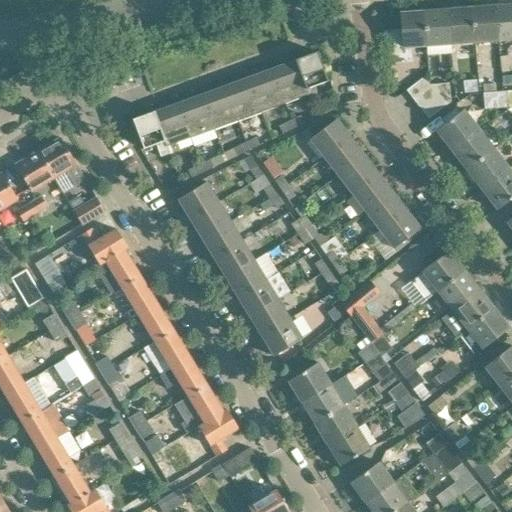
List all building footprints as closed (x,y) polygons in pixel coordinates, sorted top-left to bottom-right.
[(511,5),(496,7),(499,40),(511,38),(511,5)] [(496,7),(472,8),(475,41),(499,40),(496,7)] [(472,8),(449,10),(451,43),(475,41),(472,8)] [(449,10),(424,12),(426,45),(451,43),(449,10)] [(426,45),(424,12),(399,14),(400,29),(383,31),(389,64),(412,62),(411,46),(426,45)] [(319,99),(315,86),(327,81),(317,52),(296,59),(295,56),(294,56),(308,95),(310,102),(319,99)] [(294,56),(270,65),(284,104),(308,95),(294,56)] [(270,65),(247,73),(261,112),(284,104),(270,65)] [(237,121),(261,112),(247,73),(223,82),(237,121)] [(424,77),(406,90),(421,110),(439,97),(429,85),(429,84),(424,77)] [(476,80),(463,81),(464,93),(477,92),(476,80)] [(214,129),(237,121),(223,82),(200,91),(214,129)] [(439,97),(421,110),(428,119),(446,106),(445,105),(451,101),(449,83),(429,84),(429,85),(439,97)] [(482,85),(483,93),(496,92),(495,84),(482,85)] [(484,109),(506,107),(511,106),(511,90),(505,91),(496,92),(483,93),(484,109)] [(200,91),(177,99),(191,138),(194,146),(217,138),(214,129),(200,91)] [(167,146),(191,138),(177,99),(153,108),(167,146)] [(170,154),(167,146),(153,108),(152,108),(153,112),(132,119),(143,149),(156,144),(160,157),(170,154)] [(437,130),(452,150),(478,130),(463,110),(459,113),(456,108),(442,119),(446,123),(437,130)] [(301,116),(291,121),(294,128),(304,123),(301,116)] [(310,139),(324,157),(350,137),(336,119),(310,139)] [(279,127),(282,134),(294,128),(291,121),(279,127)] [(478,130),(452,150),(467,170),(479,161),(493,150),(478,130)] [(324,157),(338,176),(364,155),(350,137),(324,157)] [(60,138),(37,152),(53,178),(66,170),(75,186),(85,180),(60,138)] [(251,140),(245,143),(248,150),(259,145),(255,138),(251,140)] [(245,143),(233,149),(236,156),(248,150),(245,143)] [(479,161),(467,170),(482,189),(508,169),(493,150),(479,161)] [(15,165),(26,182),(31,191),(53,178),(37,152),(15,165)] [(378,174),(364,155),(338,176),(352,194),(378,174)] [(209,160),(201,164),(204,172),(213,167),(209,160)] [(204,172),(201,164),(188,171),(191,178),(204,172)] [(256,165),(250,169),(252,173),(256,179),(263,174),(256,165)] [(511,174),(508,169),(482,189),(497,209),(511,197),(511,174)] [(1,173),(0,173),(0,209),(17,199),(1,173)] [(256,179),(249,184),(255,193),(263,188),(269,197),(276,193),(263,175),(263,174),(256,179)] [(392,192),(378,174),(352,194),(366,212),(392,192)] [(281,176),(274,180),(281,190),(287,185),(281,176)] [(178,199),(190,219),(218,202),(206,182),(178,199)] [(287,185),(281,190),(288,200),(295,196),(287,185)] [(406,210),(392,192),(366,212),(379,230),(406,210)] [(276,193),(269,197),(274,205),(277,208),(283,204),(276,193)] [(41,195),(29,203),(35,214),(48,207),(41,195)] [(269,197),(260,203),(264,211),(274,205),(269,197)] [(85,204),(79,208),(73,211),(81,224),(104,211),(96,198),(85,204)] [(190,219),(202,239),(230,221),(218,202),(190,219)] [(35,214),(29,203),(16,210),(23,222),(35,214)] [(406,210),(379,230),(394,248),(404,240),(420,228),(406,210)] [(304,215),(297,219),(304,229),(311,225),(304,215)] [(298,234),(304,229),(297,219),(291,224),(298,234)] [(242,241),(230,221),(202,239),(214,258),(242,241)] [(311,240),(318,235),(311,225),(304,229),(311,240)] [(127,247),(116,229),(98,240),(91,229),(81,235),(99,264),(105,261),(124,250),(127,247)] [(304,229),(298,234),(305,244),(311,240),(304,229)] [(330,240),(320,247),(326,255),(333,265),(339,260),(347,254),(342,248),(341,245),(335,237),(330,240)] [(254,260),(242,241),(214,258),(225,278),(254,260)] [(124,250),(105,261),(122,288),(140,277),(124,250)] [(422,271),(423,272),(411,281),(426,300),(438,291),(464,271),(448,251),(422,271)] [(328,269),(321,259),(314,263),(321,274),(328,269)] [(225,278),(237,297),(266,280),(254,260),(225,278)] [(333,265),(340,276),(346,271),(339,260),(333,265)] [(26,269),(10,279),(28,308),(45,298),(26,269)] [(328,269),(321,274),(328,283),(334,292),(341,288),(335,279),(328,269)] [(464,271),(438,291),(452,309),(441,318),(441,319),(478,289),(464,271)] [(266,280),(237,297),(249,316),(277,299),(290,292),(278,272),(277,273),(266,280)] [(140,277),(122,288),(138,315),(157,304),(140,277)] [(0,298),(12,291),(6,280),(0,283),(0,298)] [(341,304),(351,316),(372,344),(381,336),(384,334),(365,307),(381,295),(370,280),(341,304)] [(478,289),(441,319),(456,337),(459,335),(493,308),(478,289)] [(289,319),(277,299),(249,316),(261,336),(289,319)] [(73,301),(61,309),(68,320),(80,313),(73,301)] [(157,304),(138,315),(154,341),(143,349),(173,331),(157,304)] [(341,317),(333,307),(327,312),(334,322),(341,317)] [(493,308),(459,335),(474,354),(508,328),(493,308)] [(48,331),(60,323),(54,313),(42,320),(48,331)] [(80,313),(68,320),(74,330),(86,323),(80,313)] [(261,336),(273,356),(302,339),(289,319),(261,336)] [(56,343),(68,335),(60,323),(48,331),(56,343)] [(173,331),(143,349),(154,366),(165,359),(171,368),(159,376),(190,358),(173,331)] [(381,336),(372,344),(380,354),(381,356),(392,349),(381,336)] [(0,340),(0,361),(9,356),(0,340)] [(359,353),(367,364),(380,354),(372,344),(359,353)] [(511,347),(511,346),(495,358),(485,366),(500,385),(511,375),(511,347)] [(390,358),(405,379),(415,370),(415,369),(438,352),(434,347),(415,362),(404,347),(390,358)] [(93,377),(77,352),(65,359),(53,366),(70,393),(81,385),(93,377)] [(380,354),(367,364),(375,374),(379,380),(379,381),(392,372),(386,365),(387,364),(381,356),(380,354)] [(9,356),(0,361),(0,386),(5,395),(25,383),(9,356)] [(107,356),(94,363),(101,374),(113,367),(107,356)] [(190,358),(159,376),(167,389),(179,382),(187,396),(206,385),(190,358)] [(289,381),(302,402),(330,385),(317,363),(289,381)] [(442,371),(438,374),(441,378),(444,381),(445,383),(449,380),(458,372),(451,364),(442,371)] [(113,367),(101,374),(108,385),(120,378),(113,367)] [(415,370),(405,379),(413,389),(421,383),(423,381),(415,370)] [(436,387),(444,381),(441,378),(438,374),(430,380),(436,387)] [(511,375),(500,385),(511,400),(511,375)] [(330,385),(302,402),(315,423),(343,406),(342,405),(348,401),(355,397),(342,376),(330,385)] [(93,377),(81,385),(88,396),(100,389),(93,377)] [(25,383),(5,395),(21,422),(41,410),(42,411),(50,406),(33,378),(25,383)] [(382,407),(383,409),(407,393),(400,382),(387,392),(393,400),(382,407)] [(430,396),(421,383),(413,389),(422,402),(430,396)] [(198,414),(185,422),(190,431),(198,426),(198,427),(223,412),(206,385),(187,396),(198,414)] [(407,393),(383,409),(386,413),(397,405),(402,412),(396,416),(404,428),(424,415),(407,393)] [(448,403),(441,394),(426,406),(433,415),(434,415),(448,403)] [(81,407),(89,419),(109,407),(103,396),(94,401),(93,399),(81,407)] [(41,410),(21,422),(38,449),(57,437),(68,430),(53,404),(50,406),(42,411),(41,410)] [(343,406),(315,423),(327,443),(345,433),(355,426),(343,406)] [(223,412),(198,427),(217,456),(227,450),(220,439),(238,428),(226,409),(223,412)] [(140,410),(128,417),(134,428),(146,421),(140,410)] [(146,421),(134,428),(141,439),(153,432),(146,421)] [(454,421),(443,429),(454,444),(465,435),(454,421)] [(120,422),(108,430),(115,440),(127,433),(120,422)] [(345,433),(327,443),(341,465),(369,448),(355,426),(345,433)] [(57,437),(38,449),(54,476),(74,464),(69,457),(80,451),(68,430),(57,437)] [(482,431),(458,450),(472,469),(483,461),(474,449),(488,438),(482,431)] [(127,433),(115,440),(131,467),(143,460),(127,433)] [(426,443),(433,454),(447,444),(440,433),(426,443)] [(447,444),(433,454),(422,462),(436,482),(461,463),(447,444)] [(250,447),(223,464),(231,478),(258,461),(250,447)] [(165,460),(159,450),(152,454),(158,464),(165,460)] [(483,461),(472,469),(490,491),(500,483),(483,461)] [(351,482),(366,503),(393,484),(378,462),(351,482)] [(461,463),(436,482),(448,474),(462,492),(476,483),(461,463)] [(74,464),(54,476),(70,503),(95,488),(89,491),(74,464)] [(223,464),(211,471),(218,482),(229,476),(230,478),(231,478),(223,464)] [(393,484),(366,503),(372,511),(395,511),(407,504),(417,497),(403,477),(393,484)] [(500,484),(495,488),(502,497),(510,491),(503,482),(500,484)] [(476,483),(462,492),(470,502),(483,493),(476,483)] [(109,511),(95,488),(70,503),(67,505),(71,511),(109,511)] [(178,490),(168,496),(174,508),(185,501),(178,490)] [(248,507),(250,511),(289,511),(276,490),(248,507)] [(479,511),(480,511),(493,505),(486,493),(473,501),(479,511)] [(166,511),(174,508),(168,496),(156,503),(161,511),(166,511)] [(137,498),(120,509),(121,511),(123,511),(139,502),(137,498)]
